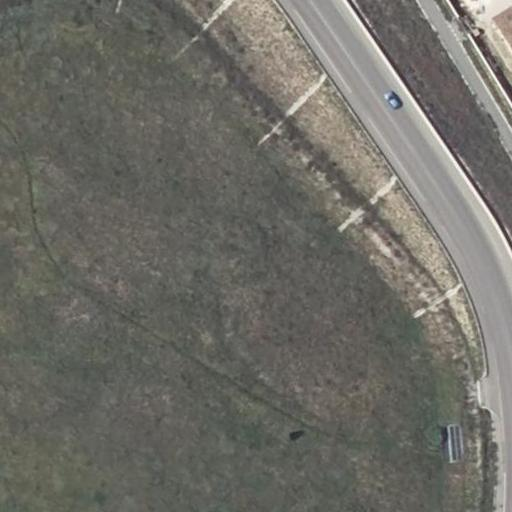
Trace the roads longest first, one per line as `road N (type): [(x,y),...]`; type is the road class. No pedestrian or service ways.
road 1 (tertiary): [(511,350),(466,230),(311,0)]
road 2 (unclassified): [(420,0),(511,146)]
